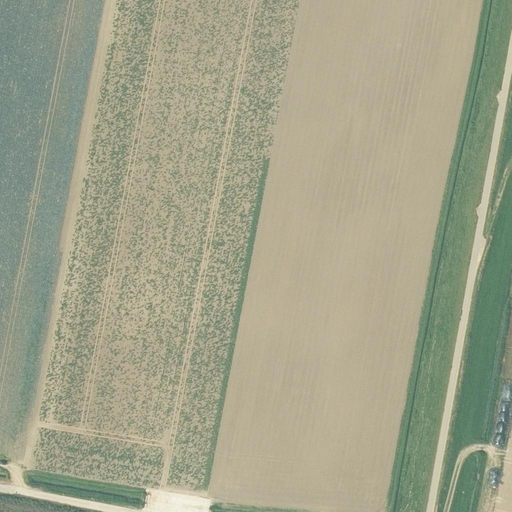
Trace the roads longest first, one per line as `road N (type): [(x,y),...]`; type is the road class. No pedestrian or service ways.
road 1 (unclassified): [(431,511),(511,55)]
road 2 (track): [(445,511),(461,457),(471,448),(488,450),(511,319)]
road 3 (unclassified): [(129,511),(0,489)]
